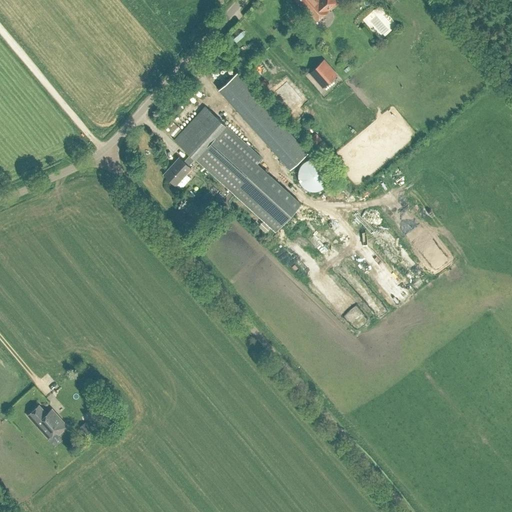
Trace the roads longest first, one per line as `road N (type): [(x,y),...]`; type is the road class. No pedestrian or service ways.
road 1 (unclassified): [(409,511),(102,151)]
road 2 (unclassified): [(102,151),(240,0)]
road 3 (track): [(102,151),(0,29)]
